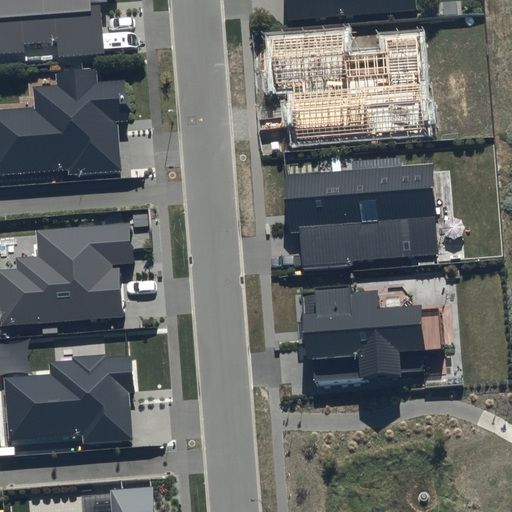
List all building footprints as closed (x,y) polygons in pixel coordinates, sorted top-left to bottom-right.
[(0,0),(0,57),(27,55),(26,48),(62,46),(63,60),(106,57),(102,5),(110,5),(110,0),(0,0)] [(290,0),(292,22),(418,12),(417,0),(290,0)] [(342,35),(273,40),(276,90),(293,89),(296,140),(424,131),(417,33),(381,36),(382,52),(343,55),(342,35)] [(100,74),(57,77),(58,89),(36,91),(37,111),(0,113),(0,176),(71,172),(72,178),(124,174),(121,126),(131,126),(128,84),(101,85),(100,74)] [(403,161),(352,164),(353,173),(288,178),(292,237),(303,236),(305,272),(352,269),(352,266),(444,260),(437,166),(404,169),(403,161)] [(131,227),(38,234),(40,259),(18,261),(19,273),(0,274),(0,278),(4,329),(125,320),(121,269),(135,268),(131,227)] [(381,294),(306,300),(308,327),(300,328),(302,345),(311,344),(313,368),(317,368),(318,387),(364,383),(365,389),(408,386),(406,362),(431,360),(427,314),(383,318),(381,294)] [(51,377),(6,381),(11,444),(86,438),(87,447),(134,443),(131,396),(137,395),(134,360),(109,362),(109,357),(75,360),(75,364),(50,365),(51,377)] [(111,511),(158,511),(157,489),(110,492),(111,511)]
